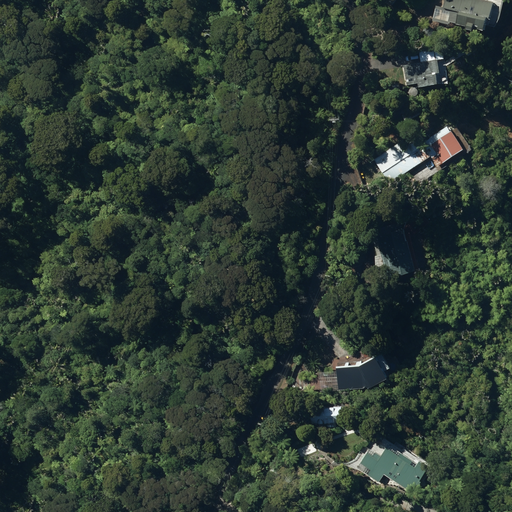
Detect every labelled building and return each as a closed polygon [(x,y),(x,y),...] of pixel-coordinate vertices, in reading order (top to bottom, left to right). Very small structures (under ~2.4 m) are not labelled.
[(462,6),(459,18),(483,23),(485,14),(488,15),(492,0),(446,0),(446,2),(462,6)] [(438,4),(435,16),(450,20),(451,16),(453,16),(454,17),(456,8),(438,4)] [(417,81),(418,85),(438,82),(436,71),(440,71),(438,58),(403,63),(405,81),(413,80),(413,82),(417,81)] [(390,165),(396,175),(431,153),(437,163),(464,146),(451,125),(414,148),(408,137),(377,156),(384,168),(390,165)] [(378,235),(388,276),(415,269),(405,228),(378,235)] [(319,371),(321,391),(372,385),(386,376),(382,370),(389,365),(381,352),(359,365),(336,368),(336,369),(319,371)] [(309,406),(310,423),(341,421),(341,405),(309,406)] [(371,448),(359,467),(380,481),(385,473),(413,492),(421,481),(419,480),(428,466),(419,460),(417,463),(390,445),(382,456),(371,448)]
